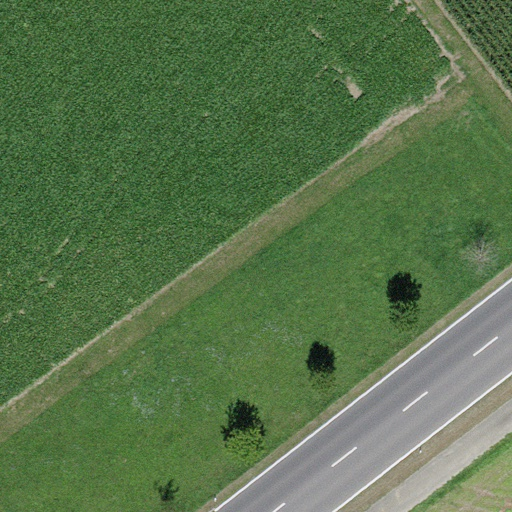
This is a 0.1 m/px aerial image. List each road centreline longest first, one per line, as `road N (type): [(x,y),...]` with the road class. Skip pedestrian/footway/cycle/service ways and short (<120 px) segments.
road 1 (tertiary): [(511,328),(277,511)]
road 2 (track): [(386,511),(511,416)]
